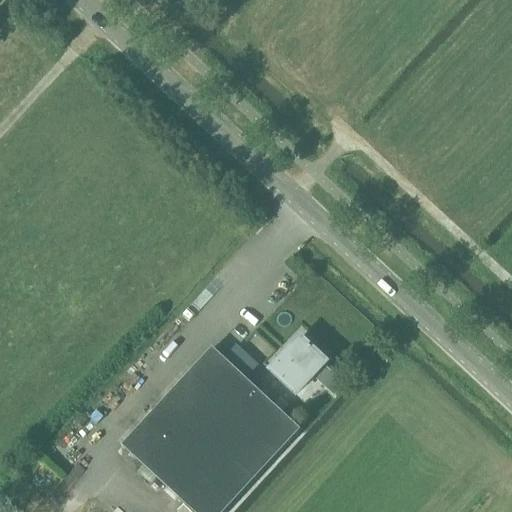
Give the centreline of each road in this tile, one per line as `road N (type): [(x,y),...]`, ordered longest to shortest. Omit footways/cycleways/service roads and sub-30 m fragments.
road 1 (tertiary): [(511,402),(292,201)]
road 2 (tertiary): [(292,201),(74,0)]
road 3 (residential): [(414,0),(399,89),(292,201)]
